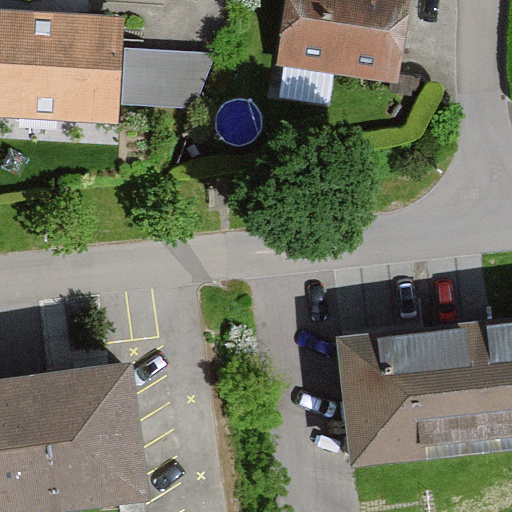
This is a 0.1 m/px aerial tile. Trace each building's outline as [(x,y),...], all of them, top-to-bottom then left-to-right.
[(281,0),(276,40),(399,57),(407,0),(281,0)] [(0,117),(112,122),(116,11),(0,6),(0,117)] [(127,40),(125,99),(206,101),(208,42),(127,40)] [(511,313),(334,326),(344,472),(511,459),(511,313)] [(126,349),(0,367),(0,511),(21,511),(147,495),(126,349)]
